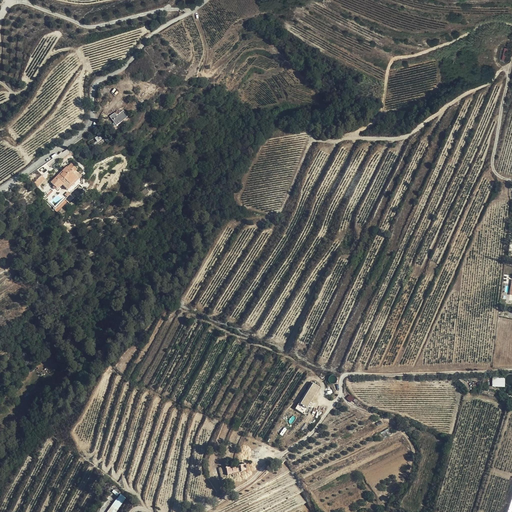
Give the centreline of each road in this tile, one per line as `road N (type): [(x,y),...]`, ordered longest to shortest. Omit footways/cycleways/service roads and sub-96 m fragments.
road 1 (residential): [(206,0),(98,81),(83,132),(0,190)]
road 2 (track): [(327,140),(401,137),(503,68),(508,78)]
road 3 (unknown): [(511,365),(357,370),(344,374),(331,406)]
road 4 (track): [(27,0),(85,26),(160,8),(192,11)]
road 5 (track): [(511,64),(493,157),(495,171),(511,180)]
